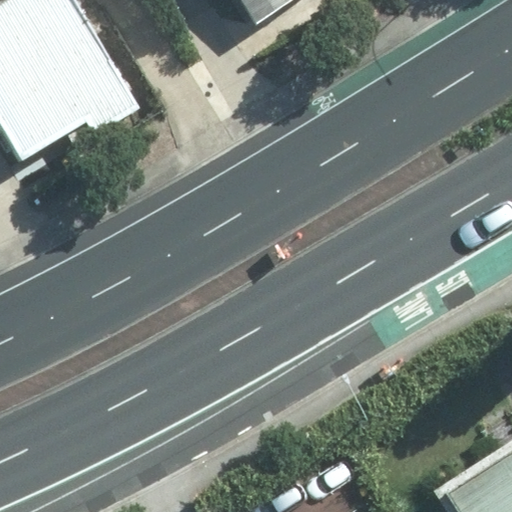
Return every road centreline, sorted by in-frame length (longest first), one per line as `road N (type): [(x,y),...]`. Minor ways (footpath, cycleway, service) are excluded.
road 1 (primary): [(0,333),(94,289),(511,31)]
road 2 (primary): [(511,183),(0,475)]
